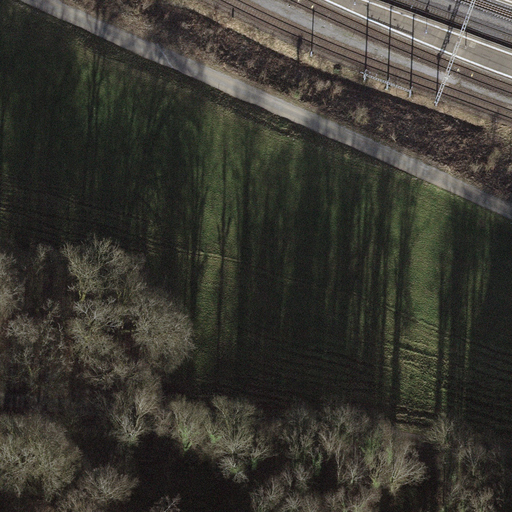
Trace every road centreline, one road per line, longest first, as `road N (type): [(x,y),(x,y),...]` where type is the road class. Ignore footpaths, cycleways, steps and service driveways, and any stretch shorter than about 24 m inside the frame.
road 1 (track): [(511,453),(312,423),(0,398)]
road 2 (track): [(45,0),(511,213)]
